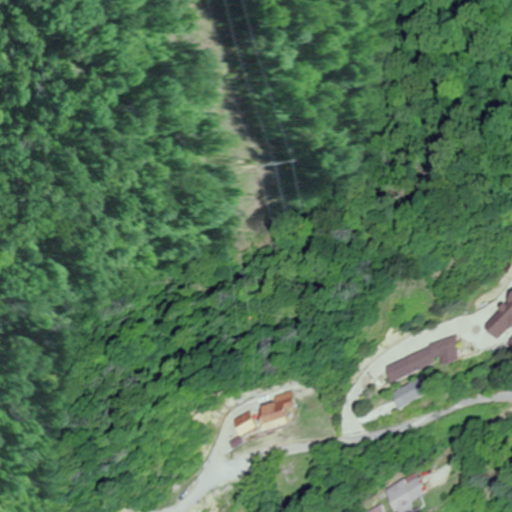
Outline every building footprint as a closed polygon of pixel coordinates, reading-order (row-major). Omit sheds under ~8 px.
[(466,357),(458,336),(385,362),(393,383),(466,357)] [(396,393),(407,409),(434,390),(423,374),(396,393)] [(293,419),(282,396),(260,407),(271,430),(293,419)] [(260,428),(257,410),(229,415),(232,432),(260,428)] [(391,511),(411,511),(411,497),(418,497),(417,480),(387,481),(388,511),(391,511)]
